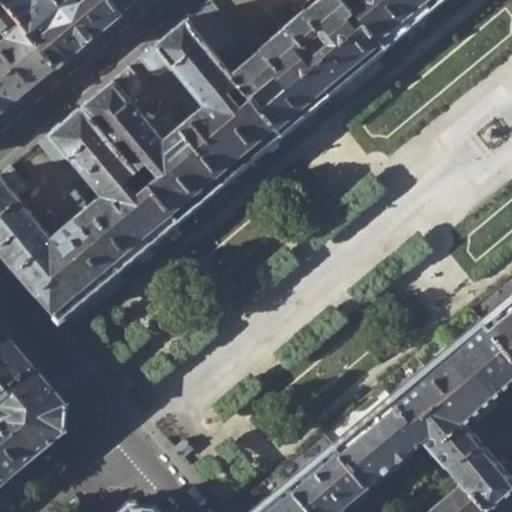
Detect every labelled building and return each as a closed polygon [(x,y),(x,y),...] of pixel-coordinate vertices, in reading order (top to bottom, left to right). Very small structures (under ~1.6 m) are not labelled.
[(56,65),(121,11),(111,0),(0,0),(15,16),(21,23),(56,65)] [(0,0),(0,28),(15,16),(0,0)] [(111,0),(121,11),(133,0),(111,0)] [(356,16),(343,1),(342,0),(316,0),(227,73),(234,81),(242,90),(277,133),(381,47),(356,16)] [(342,0),(343,1),(344,0),(364,0),(369,5),(356,16),(381,47),(430,6),(436,0),(342,0)] [(183,19),(219,63),(241,45),(205,1),(183,19)] [(21,23),(15,16),(0,28),(0,35),(2,39),(21,23)] [(203,103),(181,121),(161,138),(128,99),(142,87),(142,81),(128,65),(80,106),(134,171),(144,162),(152,171),(142,180),(174,219),(226,176),(277,133),(242,90),(232,98),(224,89),(234,81),(227,73),(219,63),(183,19),(138,57),(152,74),(157,74),(170,64),(203,103)] [(0,111),(56,65),(21,23),(2,39),(0,40),(0,111)] [(0,248),(59,316),(117,268),(174,219),(142,180),(132,188),(124,178),(134,171),(80,106),(48,132),(68,156),(100,195),(73,216),(51,236),(18,197),(0,174),(0,248)] [(57,164),(68,156),(48,132),(37,141),(57,164)] [(8,165),(0,172),(0,174),(18,197),(28,189),(8,165)] [(511,291),(481,318),(511,354),(511,291)] [(444,460),(463,483),(485,509),(511,485),(511,477),(461,416),(496,388),(511,407),(511,354),(481,318),(389,395),(424,436),(444,460)] [(65,397),(0,323),(0,480),(63,428),(65,397)] [(123,391),(134,382),(126,372),(114,382),(123,391)] [(366,483),(424,436),(389,395),(332,442),(366,483)] [(182,439),(173,447),(172,448),(180,457),(181,456),(190,448),(182,439)] [(331,511),(345,501),(353,511),(352,511),(390,511),(387,507),(366,483),(332,442),(248,511),(331,511)] [(427,511),(481,511),(485,509),(463,483),(427,511)] [(129,500),(114,511),(163,511),(154,501),(129,500)]
